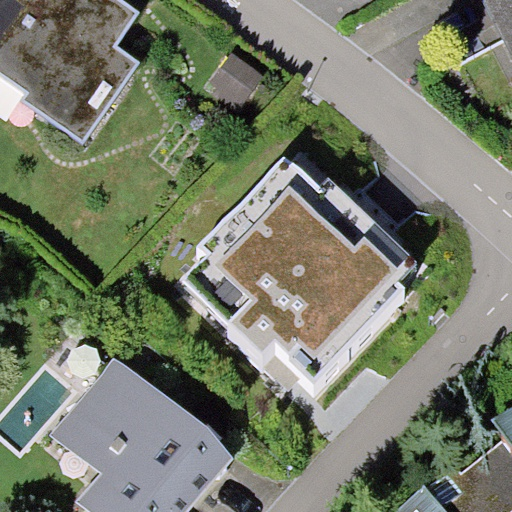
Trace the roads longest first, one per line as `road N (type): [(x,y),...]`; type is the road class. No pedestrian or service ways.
road 1 (residential): [(254,0),(492,199)]
road 2 (residential): [(511,286),(306,511)]
